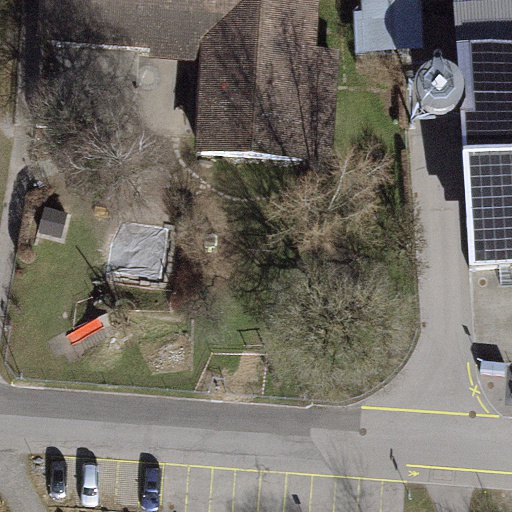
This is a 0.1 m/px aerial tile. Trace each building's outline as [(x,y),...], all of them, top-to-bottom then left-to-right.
[(44,0),(43,40),(209,51),(202,156),(326,163),(332,58),(310,56),(312,0),(44,0)] [(420,0),(362,0),(364,27),(352,28),(355,72),(425,68),(420,0)] [(511,14),(457,18),(461,69),(511,65),(511,14)] [(511,65),(461,69),(475,290),(511,287),(511,65)] [(457,106),(452,99),(445,95),(437,92),(428,93),(421,96),(415,102),(411,109),(409,117),(410,125),(414,132),(420,138),(427,142),(435,143),(443,141),(450,137),(456,131),(459,123),(460,114),(457,106)] [(46,213),(40,240),(62,245),(68,218),(46,213)] [(474,365),(511,363),(511,301),(471,304),(474,365)]
